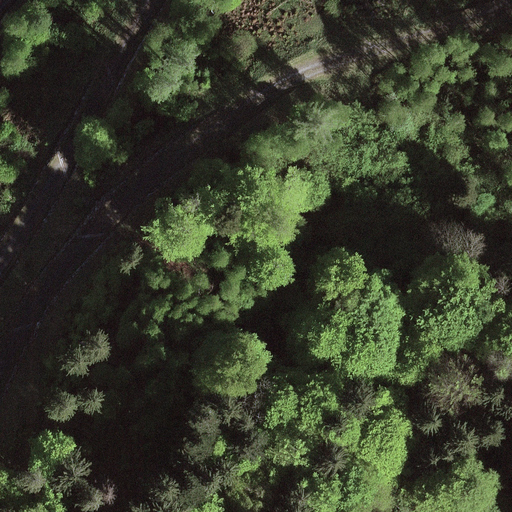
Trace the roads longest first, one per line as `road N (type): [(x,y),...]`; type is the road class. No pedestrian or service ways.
road 1 (track): [(0,365),(37,302),(133,189),(283,81),(323,59),(511,6)]
road 2 (track): [(150,0),(54,178),(0,259)]
